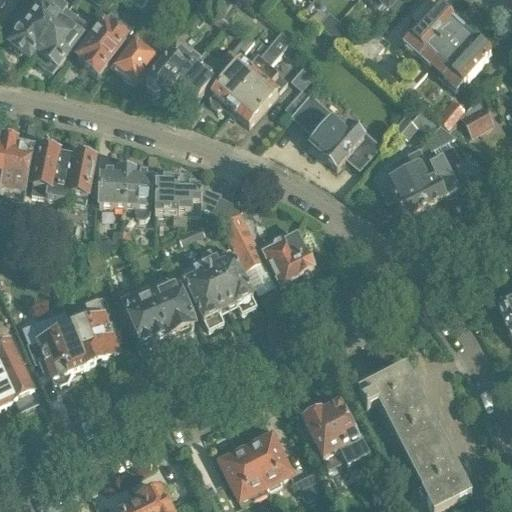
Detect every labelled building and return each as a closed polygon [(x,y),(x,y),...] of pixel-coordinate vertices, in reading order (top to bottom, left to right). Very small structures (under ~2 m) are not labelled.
[(369,0),(368,2),(377,11),(380,7),(388,14),(400,0),(369,0)] [(29,65),(36,57),(60,25),(65,18),(67,15),(49,1),(24,34),(22,33),(13,46),(12,46),(13,53),(14,53),(29,65)] [(217,19),(227,26),(239,8),(229,1),(217,19)] [(437,13),(425,2),(411,18),(423,28),(422,29),(418,28),(412,34),(412,38),(410,42),(411,43),(404,50),(430,74),(464,37),(452,26),(453,25),(453,20),(443,12),(437,12),(437,13)] [(60,25),(36,57),(43,63),(39,70),(52,80),(57,73),(58,74),(82,42),(81,41),(86,34),(65,18),(60,25)] [(318,30),(329,39),(336,30),(337,30),(338,30),(340,27),(328,18),(318,30)] [(86,69),(83,72),(98,83),(126,46),(125,45),(132,35),(111,19),(77,63),(86,69)] [(224,35),(228,29),(220,22),(215,27),(224,35)] [(336,30),(329,39),(340,48),(348,39),(338,30),(337,30),(336,30)] [(476,48),(464,37),(430,74),(457,98),(463,91),(464,92),(491,61),(491,55),(482,47),(477,47),(476,48)] [(258,67),(258,68),(248,59),(209,105),(209,110),(217,116),(222,116),(229,121),(275,66),(290,48),(281,40),(258,67)] [(134,88),(140,81),(155,60),(131,43),(124,53),(127,55),(113,73),(122,79),(122,83),(129,88),(133,87),(134,88)] [(375,43),(347,53),(367,70),(384,51),(375,43)] [(171,60),(170,59),(146,87),(147,93),(154,99),(159,98),(161,97),(167,102),(185,81),(196,67),(201,62),(193,55),(190,57),(180,49),(171,60)] [(196,67),(185,81),(167,102),(180,113),(187,106),(194,111),(218,83),(227,72),(230,75),(239,64),(229,55),(221,65),(220,64),(215,66),(205,57),(201,62),(196,67)] [(302,96),(316,80),(311,77),(303,72),(290,87),(300,96),(301,95),(302,96)] [(287,90),(269,75),(231,123),(244,135),(287,90)] [(406,101),(416,90),(407,81),(395,94),(405,102),(406,101)] [(412,106),(414,108),(421,100),(414,93),(416,90),(406,101),(412,106)] [(309,102),(302,96),(301,95),(300,96),(284,115),(292,122),(309,102)] [(334,125),(319,111),(309,102),(292,122),(302,130),(317,144),(309,152),(308,156),(315,162),(319,161),(336,176),(347,164),(358,175),(377,154),(365,143),(364,145),(337,121),(334,125)] [(436,126),(449,136),(466,116),(453,105),(436,126)] [(461,125),(470,141),(472,144),(494,131),(483,112),(461,125)] [(402,139),(411,128),(406,122),(396,134),(402,139)] [(417,133),(411,128),(402,139),(407,144),(417,133)] [(455,144),(447,137),(440,131),(420,155),(423,160),(455,144)] [(2,148),(0,147),(0,197),(9,147),(3,145),(2,148)] [(9,147),(0,197),(0,222),(9,224),(10,216),(11,216),(13,207),(23,209),(25,198),(26,198),(34,154),(16,151),(17,148),(9,147)] [(58,207),(67,163),(58,161),(59,160),(55,153),(45,152),(40,156),(33,193),(32,202),(58,207)] [(460,181),(455,172),(460,169),(452,153),(437,161),(439,166),(424,174),(442,206),(446,204),(450,205),(456,202),(458,198),(469,192),(463,179),(460,181)] [(67,163),(58,207),(85,212),(87,203),(88,203),(95,166),(91,160),(82,159),(76,162),(76,165),(67,163)] [(410,179),(402,165),(386,173),(393,186),(386,189),(387,191),(380,195),(387,208),(394,204),(406,226),(428,214),(432,221),(446,213),(442,206),(424,174),(423,172),(410,179)] [(127,187),(127,176),(119,176),(116,173),(105,172),(101,177),(99,213),(125,214),(127,187)] [(127,187),(125,214),(135,214),(135,225),(150,225),(153,179),(135,178),(135,177),(127,176),(127,187)] [(200,220),(206,223),(206,222),(220,203),(201,195),(186,195),(186,190),(180,190),(180,179),(156,178),(155,221),(178,222),(173,231),(186,231),(186,222),(200,222),(200,220)] [(206,223),(219,229),(231,208),(220,203),(206,222),(206,223)] [(220,229),(227,245),(241,238),(253,245),(240,219),(243,213),(231,208),(219,229),(220,229)] [(45,246),(55,247),(56,231),(57,225),(46,224),(45,246)] [(56,231),(55,247),(65,247),(66,226),(57,225),(56,231)] [(188,238),(191,245),(203,240),(200,232),(188,238)] [(121,249),(123,236),(115,236),(113,248),(121,249)] [(123,236),(121,249),(130,250),(132,237),(123,236)] [(180,251),(191,245),(188,238),(177,243),(180,251)] [(241,238),(227,245),(243,278),(266,266),(280,293),(299,283),(302,289),(314,283),(311,277),(314,275),(312,270),(313,268),(310,262),(307,262),(296,240),(285,246),(282,244),(273,249),(272,253),(260,259),(253,245),(241,238)] [(94,246),(100,260),(115,254),(112,248),(94,246)] [(94,284),(105,279),(94,250),(82,255),(94,284)] [(229,257),(214,264),(209,255),(199,260),(204,269),(228,315),(236,311),(240,319),(255,312),(251,304),(252,302),(249,297),(250,295),(247,290),(245,289),(238,275),(238,273),(236,268),(234,268),(229,257)] [(218,320),(228,315),(204,269),(179,281),(185,294),(185,295),(188,300),(189,301),(196,315),(196,316),(198,320),(199,321),(202,327),(203,327),(208,336),(222,329),(218,320)] [(149,299),(168,342),(178,338),(184,341),(191,338),(193,331),(191,327),(192,324),(190,320),(188,319),(180,303),(181,302),(180,299),(179,299),(171,282),(147,293),(145,289),(144,290),(149,299)] [(152,350),(168,342),(149,299),(144,290),(119,301),(142,353),(151,349),(152,350)] [(67,324),(86,373),(100,368),(110,372),(118,370),(119,363),(114,348),(119,347),(111,327),(106,329),(103,321),(109,319),(102,303),(85,310),(87,316),(67,323),(67,324)] [(511,305),(501,311),(508,328),(504,330),(507,338),(511,336),(511,305)] [(67,324),(67,323),(65,318),(21,335),(32,363),(35,362),(38,370),(40,369),(43,377),(49,375),(53,387),(60,392),(66,389),(71,379),(86,373),(67,324)] [(0,414),(14,408),(19,418),(37,409),(33,400),(34,399),(10,349),(0,353),(0,414)] [(452,511),(471,503),(405,374),(375,389),(370,380),(361,385),(365,394),(357,399),(361,408),(360,409),(366,419),(377,414),(427,511),(452,511)] [(357,447),(340,411),(323,420),(316,416),(306,421),(303,429),(328,477),(344,469),(347,474),(368,464),(359,446),(357,447)] [(246,455),(244,456),(264,495),(290,483),(269,443),(258,449),(255,448),(247,452),(246,455)] [(232,460),(231,463),(219,469),(241,511),(243,511),(251,509),(248,504),(264,495),(244,456),(242,457),(239,456),(232,460)] [(306,482),(315,499),(324,494),(315,477),(306,482)] [(304,509),(316,503),(307,485),(295,491),(304,509)] [(166,511),(158,496),(153,494),(142,500),(140,504),(134,508),(132,505),(118,511),(166,511)]
